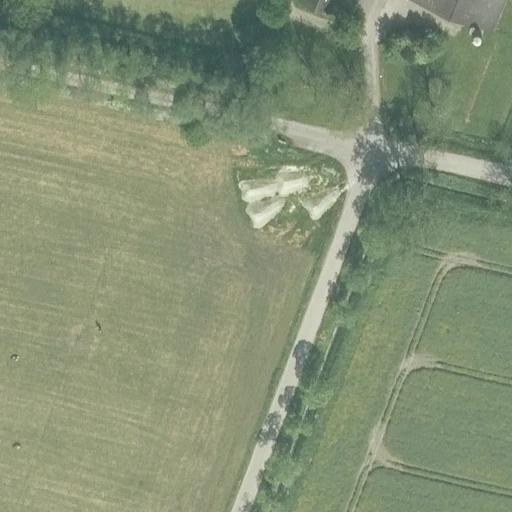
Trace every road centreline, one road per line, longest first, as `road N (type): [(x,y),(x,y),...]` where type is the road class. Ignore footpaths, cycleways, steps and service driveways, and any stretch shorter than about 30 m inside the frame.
road 1 (tertiary): [(511,178),(412,158),(385,165),(366,182),(239,511)]
road 2 (unknown): [(385,165),(413,0)]
